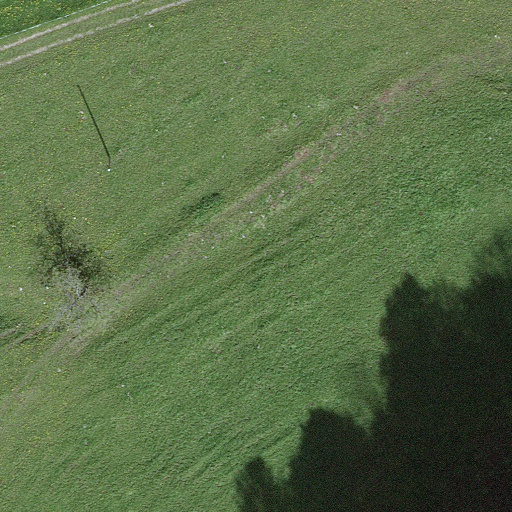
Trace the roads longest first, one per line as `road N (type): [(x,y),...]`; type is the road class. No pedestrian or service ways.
road 1 (track): [(511,53),(415,85),(287,185),(108,306),(0,436)]
road 2 (track): [(169,0),(0,59)]
